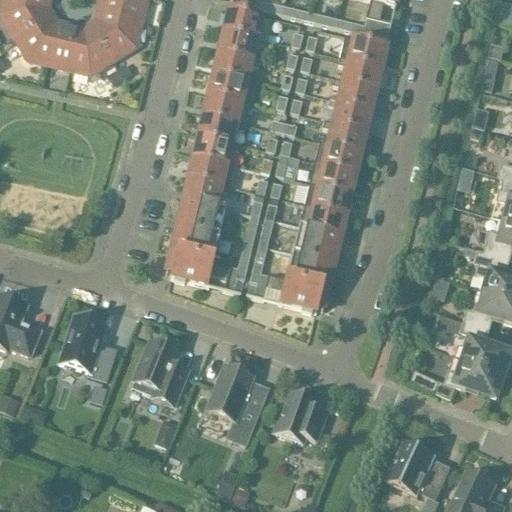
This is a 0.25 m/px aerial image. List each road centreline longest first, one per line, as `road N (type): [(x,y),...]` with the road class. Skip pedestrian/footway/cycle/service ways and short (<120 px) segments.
road 1 (residential): [(338,378),(443,0)]
road 2 (residential): [(102,291),(182,0)]
road 3 (residential): [(338,378),(102,291)]
road 4 (residential): [(511,450),(338,378)]
